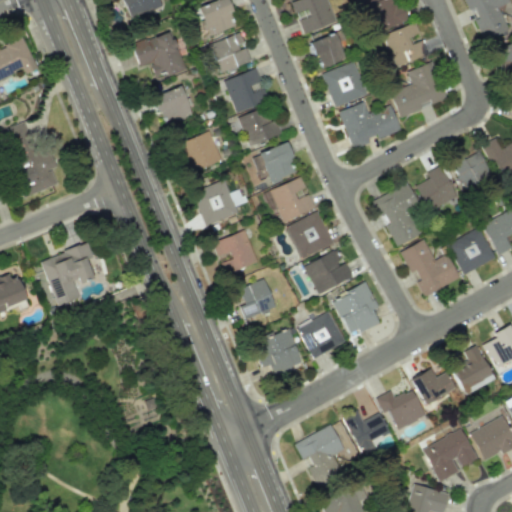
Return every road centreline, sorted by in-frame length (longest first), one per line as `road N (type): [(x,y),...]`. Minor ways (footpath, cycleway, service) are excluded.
road 1 (residential): [(420,337),(340,188),(258,0)]
road 2 (secondary): [(244,430),(102,84)]
road 3 (secondary): [(41,0),(175,322)]
road 4 (residential): [(511,285),(244,430)]
road 5 (residential): [(438,0),(484,109),(340,188)]
road 6 (secondary): [(175,322),(224,442)]
road 7 (residential): [(119,186),(0,235)]
